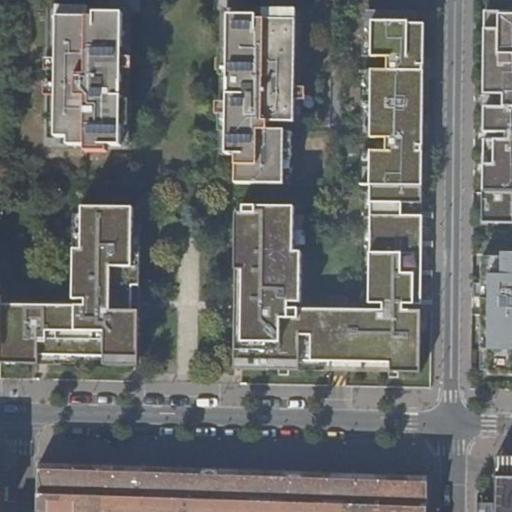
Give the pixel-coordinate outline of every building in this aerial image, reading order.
[(511,15),(487,15),(486,57),(492,57),(491,96),(511,96),(511,15)] [(99,19),(61,19),(60,139),(72,140),(72,148),(91,148),(91,130),(120,130),(120,99),(126,99),(127,16),(99,16),(99,19)] [(297,124),(298,22),(259,22),(259,18),(231,18),(231,156),(239,156),(239,186),(287,186),(287,132),(269,132),(269,124),(297,124)] [(373,188),(424,189),(427,27),(410,27),(410,24),(374,23),(374,59),(389,60),(389,72),(373,72),(372,141),(388,141),(388,154),(372,154),(371,188),(373,188)] [(511,110),(486,110),(485,225),(511,225),(511,110)] [(349,373),(349,365),(392,366),(392,375),(422,376),(424,314),(406,313),(406,307),(424,307),(424,189),(373,188),(372,248),(377,248),(377,276),(372,276),(372,277),(377,277),(376,305),(371,305),(371,306),(385,307),(385,313),(291,311),(291,300),(303,300),(304,256),(297,256),(298,211),(247,210),(246,254),(238,254),(238,293),(245,293),(244,363),(326,365),(326,374),(350,374),(350,373),(349,373)] [(126,210),(75,210),(75,252),(68,252),(68,303),(80,303),(80,309),(0,308),(0,368),(55,368),(55,359),(126,359),(126,291),(134,291),(134,238),(126,238),(126,210)] [(504,259),(484,259),(484,287),(491,288),(490,301),(483,300),(482,353),(490,353),(490,376),(511,376),(511,254),(504,255),(504,259)] [(511,456),(499,457),(498,478),(511,478),(511,456)] [(39,465),(39,485),(37,511),(430,511),(431,502),(431,487),(39,465)] [(511,511),(511,478),(498,478),(497,511),(511,511)]
